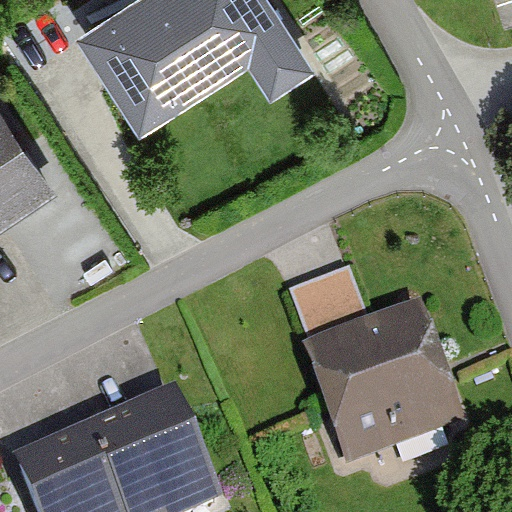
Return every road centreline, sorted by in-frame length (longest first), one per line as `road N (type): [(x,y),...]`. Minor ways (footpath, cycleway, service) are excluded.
road 1 (residential): [(0,368),(457,139)]
road 2 (residential): [(457,139),(428,68),(386,0)]
road 3 (residential): [(457,139),(511,278)]
